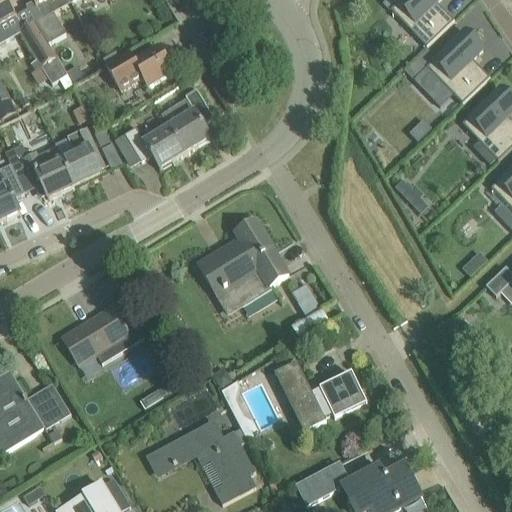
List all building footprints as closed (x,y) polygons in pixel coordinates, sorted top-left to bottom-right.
[(0,33),(0,30),(17,21),(5,0),(0,0),(0,47),(6,44),(0,33)] [(31,0),(35,6),(27,11),(36,26),(50,48),(67,38),(54,17),(47,4),(54,0),(31,0)] [(394,0),(390,0),(384,7),(391,14),(392,13),(400,6),(394,0)] [(405,0),(400,6),(392,13),(410,32),(417,25),(434,44),(428,50),(425,47),(425,48),(428,52),(455,25),(437,6),(443,0),(405,0)] [(36,26),(21,35),(38,63),(43,71),(49,82),(54,88),(61,84),(69,79),(50,48),(36,26)] [(428,52),(405,74),(441,111),(454,99),(464,108),(491,82),(473,63),(484,54),(466,35),(437,62),(428,52)] [(131,55),(106,70),(122,97),(144,84),(149,91),(174,76),(160,51),(137,65),(131,55)] [(81,71),(89,85),(104,75),(96,62),(81,71)] [(78,70),(68,76),(76,90),(87,84),(78,70)] [(37,75),(33,77),(39,88),(49,82),(43,71),(37,75)] [(0,82),(0,106),(10,101),(0,82)] [(511,102),(501,91),(463,128),(481,146),(475,152),(490,168),(496,162),(499,165),(511,152),(511,123),(509,120),(511,116),(511,102)] [(164,120),(170,131),(187,158),(212,142),(204,129),(215,122),(198,95),(187,102),(189,104),(164,120)] [(74,115),(80,128),(89,124),(82,111),(74,115)] [(92,123),(98,136),(109,131),(102,118),(92,123)] [(187,158),(170,131),(145,146),(136,132),(126,139),(143,166),(153,160),(161,174),(187,158)] [(74,157),(63,162),(76,191),(103,179),(99,169),(104,167),(88,133),(67,142),(74,157)] [(94,141),(112,177),(123,171),(105,136),(94,141)] [(22,151),(7,158),(12,168),(21,186),(32,181),(40,198),(45,195),(49,204),(76,191),(63,162),(56,148),(37,157),(27,162),(22,151)] [(0,178),(0,227),(22,217),(15,203),(26,197),(21,186),(12,168),(1,174),(2,177),(0,178)] [(511,172),(492,191),(511,212),(511,172)] [(404,184),(396,191),(405,200),(412,193),(404,184)] [(421,202),(414,209),(422,218),(429,211),(421,202)] [(199,269),(210,286),(228,317),(290,280),(257,225),(236,237),(240,244),(199,269)] [(481,256),(469,267),(477,276),(488,264),(481,256)] [(511,276),(507,272),(487,291),(497,301),(511,287),(511,276)] [(290,329),(294,337),(325,323),(307,286),(291,293),(304,322),(290,329)] [(63,343),(80,370),(98,359),(103,368),(125,355),(119,346),(130,339),(135,347),(145,341),(131,320),(123,325),(114,312),(63,343)] [(277,377),(306,435),(325,426),(323,422),(334,417),(337,423),(368,408),(353,377),(313,397),(298,367),(277,377)] [(11,375),(0,381),(0,454),(2,459),(46,432),(47,433),(72,418),(54,388),(29,403),(11,375)] [(215,382),(223,395),(235,387),(227,375),(215,382)] [(177,395),(172,387),(141,405),(146,413),(177,395)] [(216,424),(157,455),(167,474),(168,474),(196,459),(202,469),(211,464),(225,489),(215,494),(223,509),(257,491),(250,479),(256,476),(243,452),(250,448),(242,433),(226,442),(216,424)] [(58,434),(50,438),(55,446),(63,442),(58,434)] [(343,488),(350,485),(340,467),(297,490),(308,511),(344,492),(344,491),(343,488)] [(372,473),(343,488),(344,491),(355,511),(428,511),(405,469),(378,484),(372,473)] [(125,511),(132,508),(116,482),(105,489),(104,488),(85,499),(86,501),(67,511),(125,511)] [(297,493),(285,499),(290,510),(302,504),(297,493)] [(33,495),(25,501),(30,509),(38,504),(33,495)]
